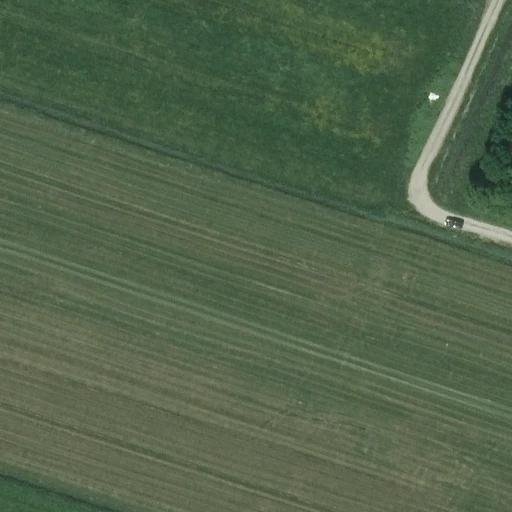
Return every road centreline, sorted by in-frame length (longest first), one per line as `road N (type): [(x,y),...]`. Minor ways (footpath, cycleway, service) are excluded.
road 1 (track): [(511,415),(0,250)]
road 2 (track): [(511,238),(440,215),(421,188),(498,0)]
